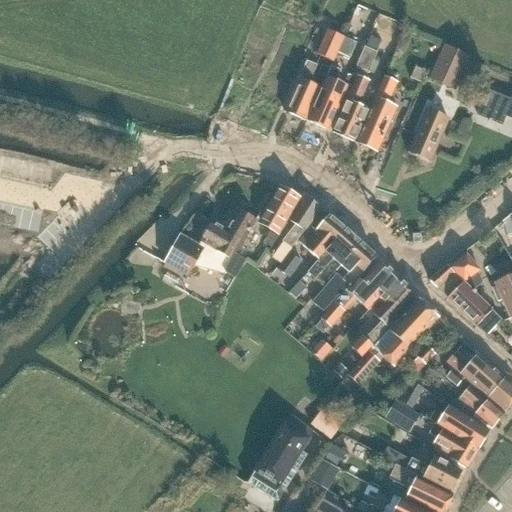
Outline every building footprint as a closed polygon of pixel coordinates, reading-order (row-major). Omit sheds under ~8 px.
[(337,54),(343,39),(327,32),(316,56),(333,63),(337,54)] [(369,38),(356,68),(374,75),(379,64),(373,61),(376,55),(375,54),(380,43),(369,38)] [(355,45),(343,39),(337,54),(349,59),(355,45)] [(445,46),(429,80),(456,93),(472,59),(445,46)] [(307,122),(321,90),(313,86),(315,80),(311,79),(316,67),(306,63),(284,112),(307,122)] [(326,80),(328,75),(330,71),(322,67),(318,76),(326,80)] [(326,80),(321,90),(307,122),(328,132),(348,88),(335,82),(340,72),(331,68),(328,75),(326,80)] [(426,74),(415,69),(411,79),(422,84),(426,74)] [(356,143),(369,112),(358,107),(364,94),(365,94),(370,83),(358,77),(334,134),(356,143)] [(378,93),(369,112),(356,143),(377,153),(397,109),(388,105),(398,84),(383,77),(377,92),(378,93)] [(511,103),(510,104),(487,95),(487,96),(484,95),(481,102),(484,103),(478,118),(502,128),(506,119),(511,121),(511,103)] [(427,111),(408,155),(429,164),(448,121),(427,111)] [(279,191),(262,222),(259,227),(280,239),(286,227),(284,226),(298,202),(279,191)] [(303,234),(308,227),(320,210),(305,200),(290,223),(294,226),(272,259),(281,266),(277,271),(278,271),(289,254),(292,251),(291,250),(302,233),(303,234)] [(204,252),(197,264),(215,275),(217,271),(234,281),(245,262),(236,257),(255,224),(251,222),(251,219),(243,214),(240,216),(237,214),(226,233),(212,225),(198,249),(204,252)] [(315,234),(308,227),(301,237),(303,239),(299,244),(318,261),(315,265),(316,266),(345,232),(329,218),(315,234)] [(360,246),(345,232),(316,266),(310,272),(316,278),(332,261),(340,268),(360,246)] [(269,234),(263,244),(271,249),(277,239),(269,234)] [(164,264),(163,266),(188,280),(194,269),(197,264),(204,252),(198,249),(179,238),(164,264)] [(339,296),(340,298),(375,259),(360,246),(340,268),(348,275),(342,281),(337,276),(312,304),(323,314),(339,296)] [(302,263),(289,254),(278,271),(290,280),(302,263)] [(464,284),(473,293),(484,285),(475,277),(480,273),(467,255),(449,270),(463,284),(464,284)] [(378,301),(398,280),(381,264),(363,283),(358,279),(336,303),(344,309),(354,299),(368,312),(378,301)] [(464,284),(463,284),(462,285),(446,268),(430,282),(447,300),(486,338),(501,322),(492,313),(493,312),(473,293),(464,284)] [(496,288),(491,290),(498,304),(502,302),(510,321),(511,319),(511,277),(495,285),(496,288)] [(363,361),(386,336),(389,333),(405,316),(401,311),(415,296),(398,280),(378,301),(384,306),(374,316),(381,323),(365,340),(362,337),(351,349),(363,361)] [(300,283),(289,294),(296,301),(306,289),(300,283)] [(389,333),(410,352),(439,319),(419,300),(405,316),(389,333)] [(323,317),(332,325),(345,311),(344,309),(336,303),(323,317)] [(410,352),(389,333),(386,336),(363,361),(347,378),(357,386),(379,362),(377,361),(381,357),(394,368),(410,352)] [(426,348),(417,358),(425,366),(435,356),(426,348)] [(488,399),(505,380),(478,357),(467,370),(454,358),(448,364),(466,379),(473,385),(488,399)] [(416,367),(410,374),(415,379),(416,378),(425,367),(417,360),(413,365),(416,367)] [(334,373),(343,381),(349,374),(340,366),(334,373)] [(425,367),(416,378),(424,385),(433,373),(425,367)] [(458,387),(466,379),(454,369),(447,377),(458,387)] [(490,401),(506,415),(511,407),(511,386),(505,380),(488,399),(473,385),(470,389),(485,402),(490,401)] [(485,402),(470,389),(456,406),(492,430),(506,415),(490,401),(485,402)] [(444,429),(479,452),(490,435),(441,403),(435,414),(412,401),(410,404),(400,397),(395,403),(430,423),(431,421),(444,429)] [(419,418),(395,403),(386,419),(410,434),(419,418)] [(322,411),(311,426),(330,441),(341,426),(322,411)] [(284,426),(248,485),(278,503),(307,457),(301,453),(309,441),(284,426)] [(479,452),(444,429),(434,445),(443,451),(441,454),(449,459),(468,470),(479,452)] [(332,448),(325,462),(334,467),(341,454),(332,448)] [(400,457),(396,465),(404,470),(409,461),(400,457)] [(411,461),(406,470),(424,480),(451,494),(462,473),(435,459),(430,470),(411,461)] [(424,480),(406,470),(405,472),(396,466),(389,480),(411,492),(407,499),(431,511),(446,511),(454,498),(423,482),(424,480)] [(318,470),(311,484),(326,492),(333,478),(318,470)] [(326,492),(321,502),(338,511),(345,511),(349,505),(326,492)] [(422,511),(406,504),(394,498),(389,507),(388,507),(384,511),(422,511)]
